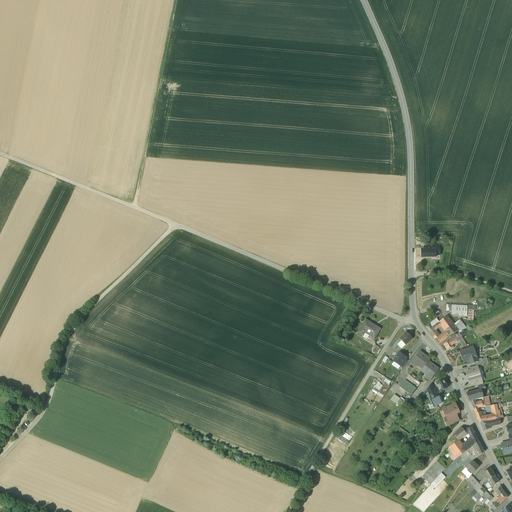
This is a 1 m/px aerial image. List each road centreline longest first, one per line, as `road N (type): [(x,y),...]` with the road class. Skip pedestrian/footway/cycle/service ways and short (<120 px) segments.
road 1 (unclassified): [(411,274),(405,115),(363,0)]
road 2 (track): [(175,224),(69,334),(45,407)]
road 3 (track): [(402,322),(287,511)]
road 4 (residential): [(511,498),(443,358),(414,319)]
road 5 (track): [(359,301),(175,224)]
road 6 (track): [(0,153),(175,224)]
road 7 (track): [(179,0),(151,140)]
